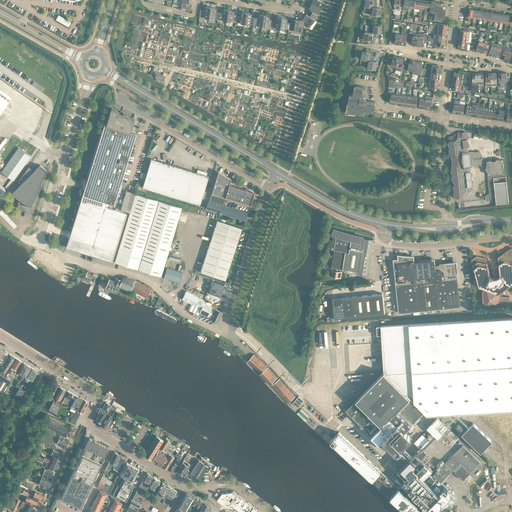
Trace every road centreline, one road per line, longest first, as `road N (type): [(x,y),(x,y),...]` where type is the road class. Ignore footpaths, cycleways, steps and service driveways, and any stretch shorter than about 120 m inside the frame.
road 1 (unclassified): [(38,243),(90,74)]
road 2 (unclassified): [(277,172),(144,93)]
road 3 (unclassified): [(222,331),(268,187)]
road 4 (unclassified): [(141,111),(268,187)]
road 5 (unclassified): [(387,224),(385,240),(402,244),(511,237)]
road 6 (unclassified): [(88,419),(89,392),(0,335)]
road 7 (unclassified): [(387,224),(277,172)]
